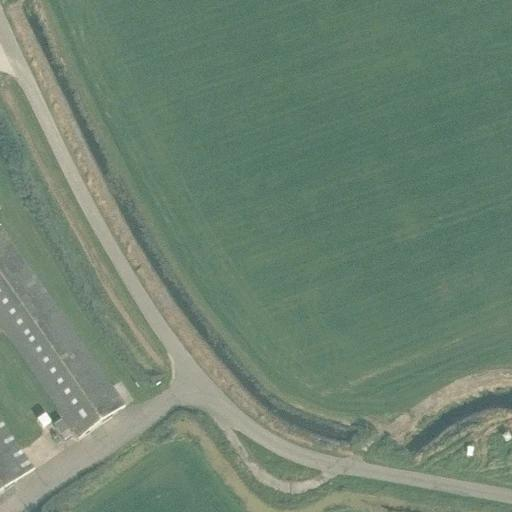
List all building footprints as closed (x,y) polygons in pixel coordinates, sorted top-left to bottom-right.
[(0,327),(78,440),(124,408),(0,227),(0,327)] [(42,421),(0,360),(0,404),(22,436),(42,421)] [(60,437),(68,432),(60,421),(53,426),(60,437)] [(0,494),(33,471),(0,422),(0,494)] [(485,436),(495,455),(503,450),(494,432),(485,436)]
